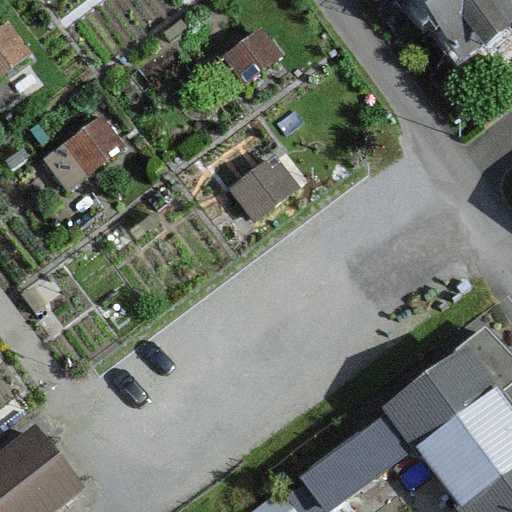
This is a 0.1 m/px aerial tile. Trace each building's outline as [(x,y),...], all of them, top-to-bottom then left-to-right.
[(511,6),(507,0),(421,0),(466,59),(511,24),(511,6)] [(0,74),(36,50),(12,14),(0,22),(0,74)] [(46,149),(67,182),(130,143),(109,109),(46,149)] [(233,186),(259,216),(301,180),(275,150),(233,186)] [(511,511),(511,418),(473,366),(397,421),(464,511),(511,511)] [(0,511),(41,511),(78,485),(40,436),(0,466),(0,511)] [(256,511),(326,511),(330,509),(304,475),(256,511)]
